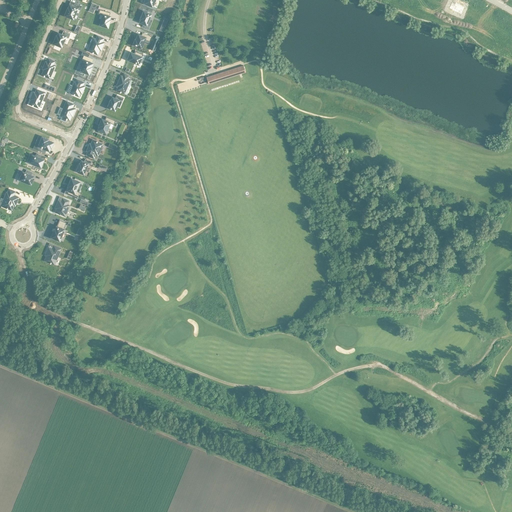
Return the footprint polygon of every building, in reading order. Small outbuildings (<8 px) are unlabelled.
[(446,10),(449,2),(446,1),(446,0),(433,0),(444,5),(442,8),(446,10)] [(459,4),(458,3),(458,4),(456,3),(457,3),(456,2),(456,3),(455,2),(455,4),(452,2),(449,8),(452,9),(452,10),(461,14),(464,7),(464,6),(463,6),(463,7),(459,5),(459,4)] [(80,10),(81,6),(75,3),(73,7),(70,5),(68,9),(68,8),(65,15),(73,19),(77,9),(80,10)] [(109,23),(110,20),(109,20),(110,16),(109,16),(110,13),(100,10),(98,14),(103,15),(100,25),(107,28),(108,27),(109,23)] [(472,11),(469,18),(478,23),(477,25),(481,27),(484,20),(481,18),(482,16),(479,14),(478,14),(476,13),(472,11)] [(141,19),(140,22),(143,24),(142,27),(148,29),(149,26),(147,25),(151,15),(144,12),(141,19)] [(487,28),(486,31),(496,36),(500,27),(496,25),(497,24),(490,21),(489,23),(487,21),(484,27),(487,28)] [(63,31),(62,35),(58,33),(57,36),(56,36),(53,43),(61,47),(66,37),(68,38),(70,34),(63,31)] [(511,46),(511,34),(508,32),(503,42),(511,46)] [(135,40),(133,45),(134,45),(134,46),(138,48),(138,47),(141,48),(145,40),(149,41),(151,37),(142,33),(141,36),(138,34),(136,40),(135,40)] [(93,53),(97,54),(99,50),(101,50),(104,43),(102,42),(103,39),(97,36),(96,40),(93,38),(88,50),(93,52),(92,53),(93,53)] [(128,59),(128,60),(139,64),(143,54),(135,51),(134,54),(131,53),(129,56),(128,59)] [(85,61),(81,71),(89,74),(91,69),(92,67),(91,67),(92,63),(91,63),(92,59),(84,56),(82,60),(85,61)] [(44,77),(45,76),(49,78),(54,66),(53,65),(54,62),(48,59),(47,63),(46,62),(43,69),(44,70),(42,75),(44,76),(44,77)] [(121,76),(117,86),(118,87),(117,90),(120,92),(121,93),(121,92),(124,93),(127,94),(131,85),(128,84),(130,80),(127,79),(128,76),(124,74),(123,77),(121,76)] [(218,81),(216,74),(206,77),(208,84),(218,81)] [(74,95),(75,95),(78,96),(80,93),(81,93),(84,87),(82,86),(83,83),(77,80),(75,83),(74,83),(70,93),(74,94),(73,95),(74,95)] [(33,106),(33,105),(38,108),(44,93),(36,90),(35,93),(33,92),(30,99),(31,100),(29,104),(32,105),(32,106),(33,106)] [(110,100),(107,108),(115,111),(119,101),(122,102),(123,98),(116,95),(115,98),(112,97),(111,101),(110,100)] [(66,102),(60,116),(62,117),(60,119),(65,122),(66,120),(67,120),(67,119),(69,120),(71,116),(72,116),(75,109),(72,108),(73,104),(66,102)] [(99,127),(98,130),(106,133),(108,128),(112,129),(113,124),(115,121),(106,117),(105,120),(102,119),(100,124),(99,126),(99,127)] [(38,136),(36,141),(40,143),(38,146),(40,147),(38,150),(45,153),(46,151),(46,150),(49,151),(51,148),(51,147),(52,147),(52,146),(53,144),(53,143),(48,140),(47,139),(48,139),(47,139),(45,139),(45,138),(43,138),(43,137),(42,137),(42,138),(41,137),(38,136)] [(88,151),(87,155),(93,158),(95,154),(97,155),(102,144),(97,142),(97,141),(96,142),(93,140),(91,145),(90,144),(87,151),(88,151)] [(32,155),(29,162),(41,167),(44,160),(41,159),(42,156),(36,153),(35,156),(32,155)] [(77,170),(76,171),(77,171),(77,172),(81,174),(81,173),(84,174),(88,164),(90,165),(91,161),(85,159),(84,162),(81,161),(80,164),(79,164),(78,167),(78,168),(77,168),(77,169),(77,170),(76,170),(77,170)] [(23,172),(20,180),(31,184),(34,177),(31,175),(32,172),(27,170),(25,173),(23,172)] [(68,191),(67,194),(77,198),(79,192),(76,191),(79,182),(71,179),(68,186),(69,187),(67,190),(68,191)] [(7,193),(1,206),(3,206),(2,207),(7,209),(8,208),(11,210),(13,205),(15,206),(18,198),(13,196),(15,192),(9,190),(8,193),(7,193)] [(57,208),(55,212),(59,213),(59,214),(60,214),(65,216),(69,205),(67,205),(68,201),(62,199),(61,202),(58,201),(55,208),(57,208)] [(54,232),(51,237),(59,241),(64,229),(63,229),(66,223),(60,220),(57,227),(57,226),(55,230),(54,229),(53,232),(54,232)] [(47,256),(45,260),(50,263),(50,264),(51,264),(51,263),(54,264),(60,249),(54,246),(52,249),(48,248),(45,255),(47,256)]
